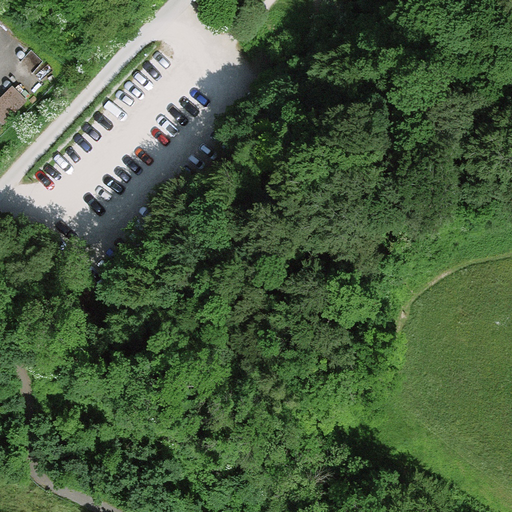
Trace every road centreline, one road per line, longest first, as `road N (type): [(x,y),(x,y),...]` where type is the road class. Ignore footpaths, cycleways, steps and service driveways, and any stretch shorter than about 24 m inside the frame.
road 1 (unclassified): [(0,192),(178,0)]
road 2 (track): [(0,337),(24,391),(38,472),(104,511)]
